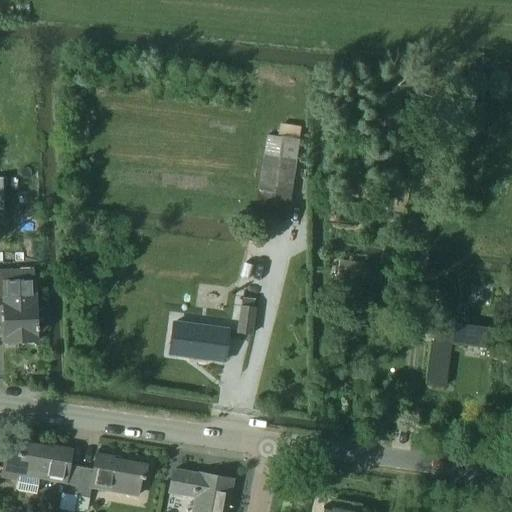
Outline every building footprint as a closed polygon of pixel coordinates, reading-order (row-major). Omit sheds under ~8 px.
[(255,216),(285,221),(298,141),(267,136),(255,216)] [(34,182),(20,183),(20,195),(34,194),(34,182)] [(17,209),(17,233),(38,233),(37,208),(17,209)] [(339,260),(336,279),(361,282),(363,263),(339,260)] [(20,337),(20,341),(36,341),(36,331),(43,330),(47,326),(46,312),(42,308),(35,308),(34,280),(33,280),(33,269),(0,269),(0,298),(4,298),(5,337),(20,337)] [(340,290),(339,301),(358,303),(359,293),(340,290)] [(238,332),(251,334),(255,309),(253,309),(254,300),(242,298),(238,332)] [(430,343),(425,383),(445,385),(450,343),(491,348),(493,328),(433,321),(431,335),(433,336),(432,343),(430,343)] [(169,355),(224,362),(228,330),(174,323),(169,355)] [(20,474),(38,477),(65,482),(63,494),(75,496),(81,468),(69,466),(72,450),(53,446),(53,448),(20,442),(18,455),(5,453),(1,478),(19,481),(20,474)] [(96,454),(93,469),(93,470),(81,468),(75,496),(88,498),(91,486),(138,495),(141,474),(145,475),(146,465),(114,460),(115,458),(96,454)] [(198,474),(174,469),(170,492),(196,497),(192,511),(225,511),(232,479),(199,473),(198,474)]
